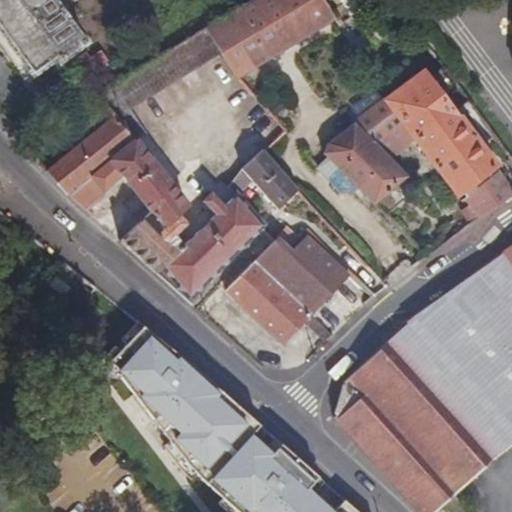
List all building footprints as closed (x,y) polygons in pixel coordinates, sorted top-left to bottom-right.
[(72,0),(0,0),(0,29),(32,74),(56,58),(59,61),(85,43),(60,8),(72,0)] [(181,0),(189,11),(208,0),(181,0)] [(235,78),(332,21),(319,0),(253,0),(247,4),(206,29),(220,53),(235,78)] [(130,109),(220,53),(206,29),(95,97),(114,117),(135,141),(145,133),(130,109)] [(497,165),(426,70),(386,100),(402,122),(415,139),(458,195),(462,192),(495,167),(497,165)] [(71,122),(85,109),(76,99),(62,111),(71,122)] [(402,122),(386,100),(354,123),(375,145),(402,122)] [(135,141),(114,117),(47,171),(70,195),(135,141)] [(375,145),(390,159),(415,139),(402,122),(375,145)] [(329,143),(325,154),(331,161),(339,169),(356,186),(375,205),(407,176),(390,159),(375,145),(354,123),(329,143)] [(189,208),(135,141),(70,195),(87,212),(106,195),(103,191),(122,175),(146,207),(151,212),(167,229),(180,217),(189,208)] [(278,210),(297,191),(262,150),(251,159),(242,168),(233,179),(228,188),(236,195),(237,197),(251,179),(278,210)] [(511,190),(495,167),(462,192),(471,205),(480,218),(511,195),(511,190)] [(342,193),(352,191),(356,186),(339,169),(334,174),(333,183),(342,193)] [(203,202),(216,216),(184,246),(185,247),(162,268),(188,301),(264,226),(237,197),(236,195),(223,207),(211,194),(203,202)] [(471,225),(480,218),(471,205),(461,212),(471,225)] [(140,260),(156,275),(162,268),(185,247),(184,246),(175,237),(187,225),(180,217),(167,229),(151,212),(120,241),(140,260)] [(302,237),(286,226),(276,237),(278,239),(291,250),(302,237)] [(270,276),(309,315),(346,276),(306,237),(291,250),(278,239),(255,262),(270,276)] [(433,511),(494,458),(511,442),(511,245),(404,325),(407,329),(345,382),(335,420),(417,511),(433,511)] [(255,262),(226,290),(241,304),(270,276),(255,262)] [(62,296),(69,287),(54,276),(48,284),(62,296)] [(309,315),(270,276),(241,304),(282,343),(309,315)] [(122,347),(141,326),(135,321),(116,341),(122,347)] [(258,425),(215,386),(141,326),(122,347),(116,352),(105,363),(117,374),(115,376),(166,442),(183,465),(193,476),(219,499),(232,511),(354,511),(342,500),(332,511),(311,493),(306,488),(316,477),(279,444),(269,455),(262,449),(248,436),(258,425)] [(113,379),(115,376),(117,374),(105,363),(116,352),(111,347),(96,363),(113,379)] [(269,455),(279,444),(272,438),(262,449),(269,455)] [(183,465),(166,442),(160,447),(177,470),(187,481),(193,476),(183,465)] [(311,493),(321,482),(316,477),(306,488),(311,493)] [(221,511),(232,511),(219,499),(213,505),(221,511)]
